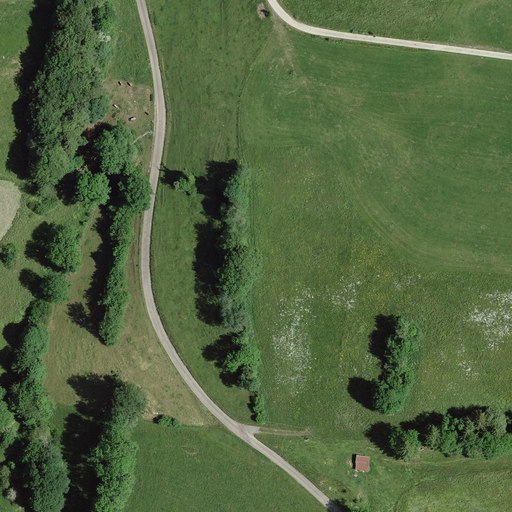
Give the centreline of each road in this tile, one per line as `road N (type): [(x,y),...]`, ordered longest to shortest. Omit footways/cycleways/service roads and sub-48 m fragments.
road 1 (unclassified): [(335,511),(198,392),(157,324),(144,267),(161,107),(139,0)]
road 2 (track): [(271,0),(299,26),(319,32),(511,57)]
